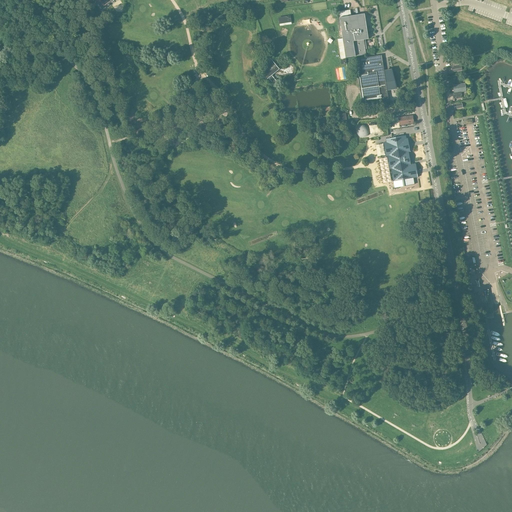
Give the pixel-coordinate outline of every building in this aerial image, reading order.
[(369,39),(365,13),(340,17),(346,58),(355,57),(366,55),(365,50),(367,49),(365,39),(369,39)] [(279,18),(280,24),(292,22),(291,16),(279,18)] [(381,55),(357,59),(359,75),(358,75),(363,106),(389,101),(387,89),(396,87),(392,73),(384,74),(381,55)] [(274,85),(277,83),(272,75),(279,69),(271,59),(265,73),(263,76),(266,80),(269,78),(274,85)] [(453,72),(462,71),(461,62),(454,63),(455,66),(459,66),(460,66),(452,68),(453,72)] [(453,99),(460,98),(459,95),(461,95),(461,92),(466,92),(465,84),(453,85),(454,93),(452,93),(453,99)] [(338,115),(340,125),(347,124),(346,114),(338,115)] [(413,123),(412,116),(399,118),(400,125),(413,123)] [(357,130),(356,132),(357,134),(358,135),(359,136),(361,137),(362,137),(364,137),(366,137),(367,136),(368,134),(369,132),(369,131),(368,129),(367,127),(366,126),(365,125),(363,125),(361,125),(360,126),(358,127),(357,129),(357,130)] [(405,135),(385,139),(391,169),(394,168),(396,178),(399,177),(400,180),(393,181),(394,188),(414,185),(413,178),(418,177),(417,174),(416,174),(414,164),(411,165),(408,152),(410,152),(409,148),(408,148),(405,135)] [(481,308),(478,293),(472,294),(475,309),(481,308)]
